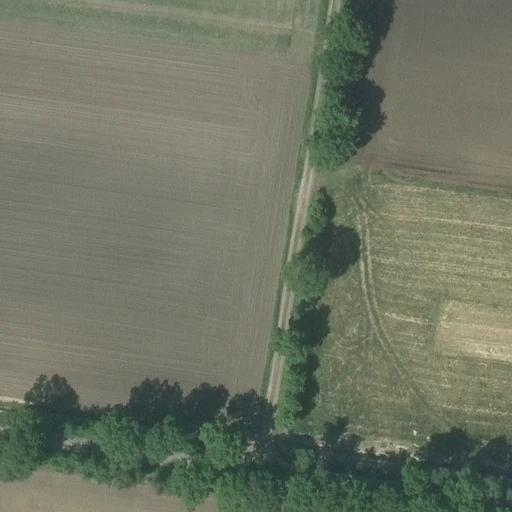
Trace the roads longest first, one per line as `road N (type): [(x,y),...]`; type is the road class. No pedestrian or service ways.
road 1 (unclassified): [(0,433),(511,508)]
road 2 (track): [(263,471),(269,385),(334,0)]
